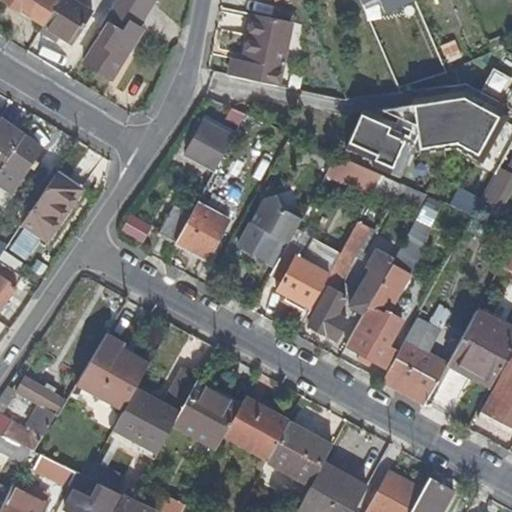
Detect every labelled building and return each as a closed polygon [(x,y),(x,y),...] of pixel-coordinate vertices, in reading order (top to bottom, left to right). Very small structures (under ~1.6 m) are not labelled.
[(8,0),(45,22),(58,0),(8,0)] [(93,13),(72,0),(58,0),(45,22),(43,25),(73,44),(93,13)] [(104,29),(84,60),(111,77),(143,27),(138,24),(153,0),(116,0),(110,11),(100,27),(104,29)] [(243,60),(252,12),(247,11),(237,59),(243,60)] [(243,60),(237,59),(232,58),(229,74),(277,85),(289,21),(252,12),(243,60)] [(501,41),(490,45),(494,54),(505,50),(501,41)] [(482,88),(499,97),(510,77),(493,68),(482,88)] [(414,72),(395,80),(400,90),(405,88),(420,84),(414,72)] [(466,90),(412,97),(420,152),(454,148),(480,161),(508,112),(466,90)] [(271,127),(278,110),(245,96),(238,112),(271,127)] [(226,119),(239,126),(245,116),(232,110),(226,119)] [(386,134),(391,122),(364,110),(346,148),(373,161),(371,165),(389,173),(403,141),(386,134)] [(0,169),(23,135),(0,119),(0,169)] [(187,155),(215,170),(232,139),(204,124),(187,155)] [(23,135),(0,169),(0,183),(12,192),(43,148),(23,135)] [(473,216),(494,178),(471,164),(447,205),(473,216)] [(357,182),(374,190),(376,188),(382,176),(364,168),(357,182)] [(82,191),(57,174),(22,223),(48,241),(82,191)] [(403,201),(409,188),(382,176),(376,188),(403,201)] [(12,192),(0,183),(0,203),(3,206),(12,192)] [(409,188),(403,201),(422,210),(429,196),(409,188)] [(263,199),(248,224),(251,225),(279,239),(289,244),(290,243),(302,220),(282,208),(276,195),(263,199)] [(421,213),(431,218),(439,203),(429,198),(421,213)] [(230,222),(197,204),(190,216),(175,244),(208,262),(230,222)] [(159,234),(175,244),(190,216),(174,207),(159,234)] [(128,215),(121,234),(145,242),(151,223),(128,215)] [(396,262),(416,270),(433,225),(413,218),(396,262)] [(370,228),(358,221),(345,246),(330,273),(342,279),(370,228)] [(267,262),(279,239),(251,225),(239,247),(267,262)] [(23,261),(38,238),(25,230),(10,253),(23,261)] [(279,291),(311,309),(324,285),(330,274),(298,257),(302,250),(290,243),(289,244),(272,275),(284,282),(279,291)] [(14,272),(21,261),(5,250),(0,256),(0,268),(20,281),(23,277),(14,272)] [(384,259),(386,256),(376,250),(374,254),(378,257),(351,307),(363,314),(391,263),(384,259)] [(386,345),(389,340),(401,318),(390,311),(410,275),(391,265),(347,346),(387,367),(396,350),(386,345)] [(0,311),(21,281),(20,281),(0,268),(0,311)] [(347,297),(324,285),(311,309),(304,323),(337,340),(347,321),(338,315),(347,297)] [(428,300),(418,317),(443,329),(452,313),(440,305),(439,306),(428,300)] [(511,348),(511,329),(477,311),(448,364),(492,385),(511,348)] [(106,333),(75,384),(122,412),(135,389),(148,365),(119,347),(121,342),(106,333)] [(448,365),(405,342),(383,381),(426,405),(448,365)] [(511,356),(483,408),(511,424),(511,356)] [(196,382),(198,378),(183,370),(164,405),(135,389),(122,412),(113,428),(157,453),(173,424),(196,382)] [(30,450),(35,451),(63,400),(53,395),(44,390),(25,379),(18,392),(35,401),(34,403),(41,406),(39,411),(43,413),(30,435),(10,424),(4,436),(30,450)] [(173,424),(217,448),(225,434),(240,406),(196,382),(173,424)] [(44,390),(53,395),(56,390),(47,384),(44,390)] [(0,416),(17,393),(8,387),(0,398),(0,416)] [(82,403),(69,395),(58,412),(71,420),(82,403)] [(225,434),(269,458),(289,422),(244,398),(240,406),(225,434)] [(267,462),(310,486),(322,464),(332,447),(289,422),(269,458),(267,462)] [(4,436),(0,434),(0,450),(24,463),(30,450),(4,436)] [(50,436),(41,455),(42,455),(65,466),(77,472),(87,477),(97,459),(50,436)] [(353,511),(366,489),(322,464),(310,486),(297,510),(300,511),(353,511)] [(72,482),(77,472),(65,466),(53,490),(65,496),(69,488),(72,482)] [(410,511),(416,502),(422,491),(388,472),(366,511),(410,511)] [(440,511),(452,490),(436,482),(435,481),(429,478),(422,491),(416,502),(410,511),(440,511)] [(75,491),(78,485),(72,482),(69,488),(75,491)] [(66,510),(70,511),(114,511),(123,495),(99,483),(92,498),(80,492),(82,488),(78,485),(75,491),(66,510)] [(0,511),(11,490),(0,484),(0,511)] [(43,511),(47,504),(12,486),(11,490),(0,511),(43,511)] [(154,511),(155,511),(131,499),(123,495),(114,511),(154,511)] [(156,511),(182,511),(185,507),(164,497),(156,511)]
